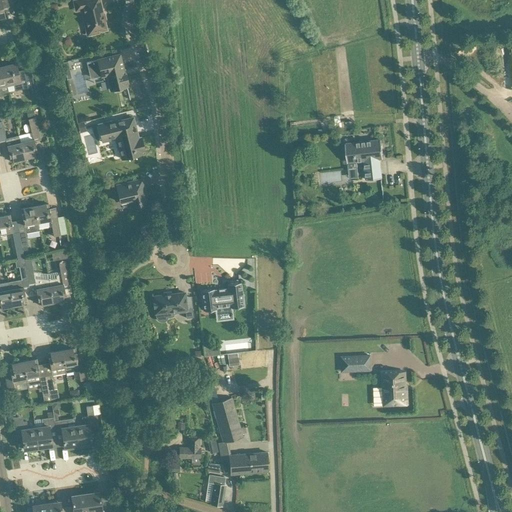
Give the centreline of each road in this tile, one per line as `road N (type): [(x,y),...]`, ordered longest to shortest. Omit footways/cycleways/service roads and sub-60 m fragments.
road 1 (tertiary): [(496,499),(443,292),(419,53)]
road 2 (residential): [(174,244),(166,128),(134,34),(137,0)]
